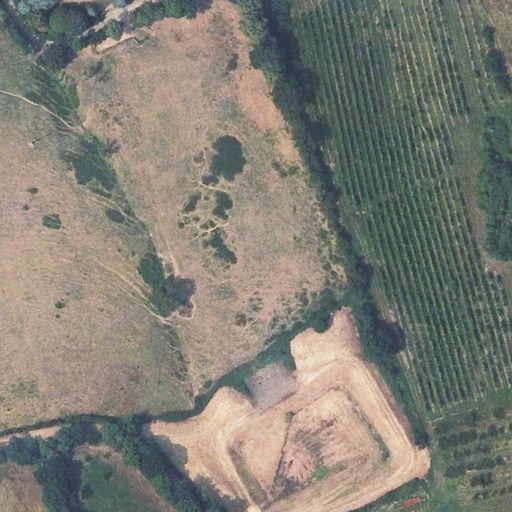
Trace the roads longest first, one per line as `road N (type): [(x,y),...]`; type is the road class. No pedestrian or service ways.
road 1 (track): [(0,442),(84,427),(121,435),(166,470),(199,511)]
road 2 (residential): [(6,0),(28,36),(49,44),(162,0)]
